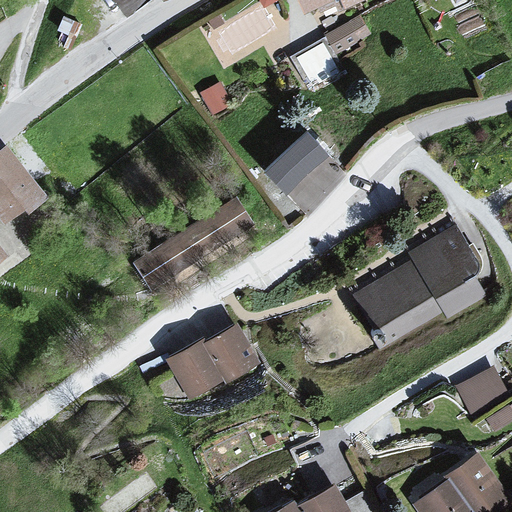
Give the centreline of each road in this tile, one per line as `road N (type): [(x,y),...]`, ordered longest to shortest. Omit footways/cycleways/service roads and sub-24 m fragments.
road 1 (unclassified): [(0,447),(323,219),(397,144),(432,124),(511,103)]
road 2 (tertiary): [(193,0),(0,131)]
